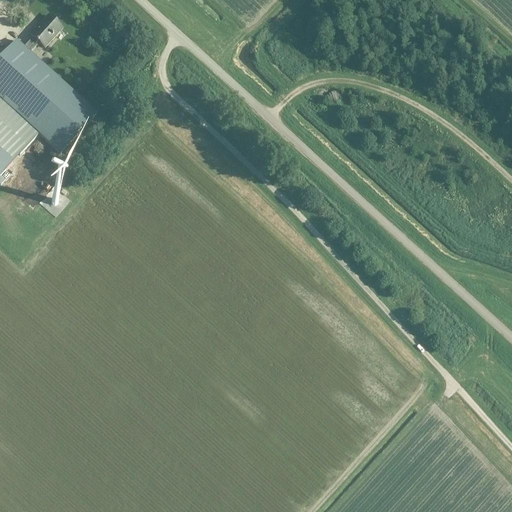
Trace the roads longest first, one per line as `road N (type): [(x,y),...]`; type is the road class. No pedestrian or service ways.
road 1 (track): [(178,36),(164,60),(175,96),(318,235),(511,447)]
road 2 (unclassified): [(511,339),(138,0)]
road 3 (track): [(266,116),(312,85),(370,88),(416,107),(511,185)]
